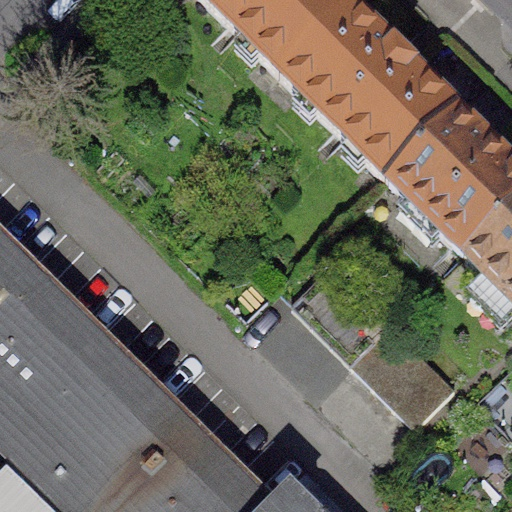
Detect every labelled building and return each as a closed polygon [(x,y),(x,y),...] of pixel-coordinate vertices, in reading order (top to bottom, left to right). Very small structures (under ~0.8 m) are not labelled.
[(353,12),(341,0),(195,0),(281,84),(353,12)] [(461,118),(353,12),(281,84),(390,191),(461,118)] [(511,216),(511,168),(461,118),(390,191),(464,265),(511,216)] [(511,216),(464,265),(511,311),(511,216)] [(0,335),(46,289),(0,243),(0,335)] [(334,275),(294,314),(354,375),(393,335),(334,275)] [(277,511),(46,289),(0,335),(0,511),(277,511)] [(395,334),(393,335),(354,375),(417,437),(458,395),(395,334)] [(300,511),(291,502),(281,511),(300,511)]
